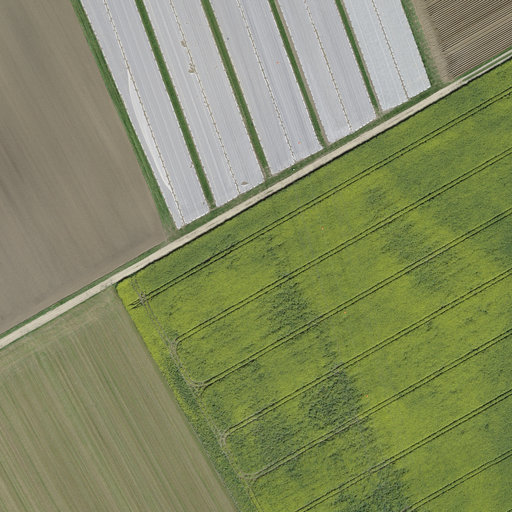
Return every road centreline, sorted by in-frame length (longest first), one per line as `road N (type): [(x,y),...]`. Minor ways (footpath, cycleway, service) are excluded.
road 1 (track): [(511,52),(0,345)]
road 2 (track): [(74,0),(176,244)]
